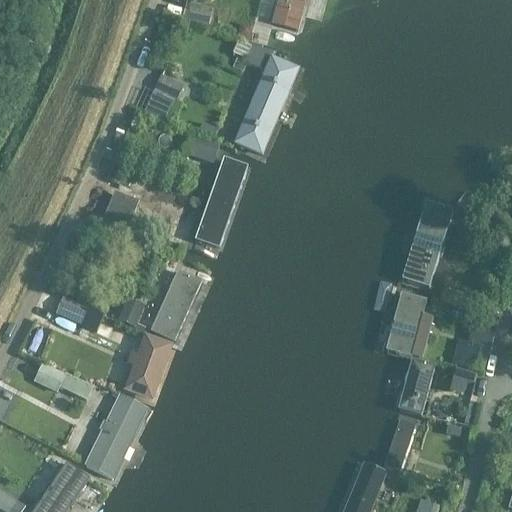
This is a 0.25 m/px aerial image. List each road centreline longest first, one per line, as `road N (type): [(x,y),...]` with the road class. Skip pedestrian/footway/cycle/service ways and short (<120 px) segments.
road 1 (residential): [(0,362),(106,142),(155,0)]
road 2 (unclassified): [(496,381),(464,511)]
